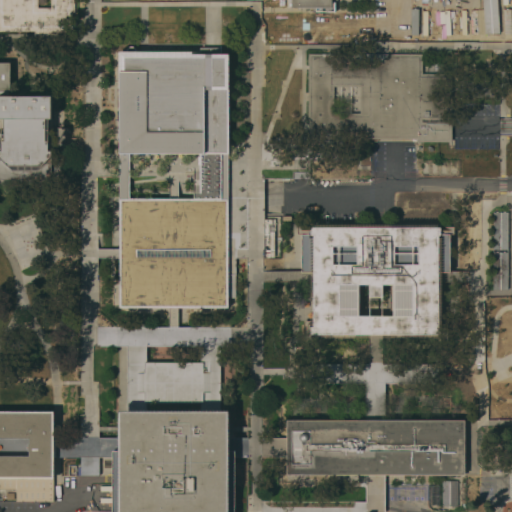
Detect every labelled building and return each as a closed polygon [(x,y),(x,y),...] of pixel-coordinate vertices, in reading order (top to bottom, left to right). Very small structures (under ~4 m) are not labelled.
[(53,32),(53,34),(34,34),(34,32),(0,31),(0,0),(73,0),(73,13),(71,13),(71,32),(53,32)] [(289,0),(290,8),(337,8),(336,0),(289,0)] [(375,0),(376,2),(386,1),(387,28),(467,27),(467,25),(511,24),(511,4),(482,5),(481,0),(375,0)] [(118,52),(126,52),(126,51),(127,48),(129,47),(130,47),(132,47),(133,47),(135,48),(136,50),(136,51),(137,52),(199,52),(199,48),(220,48),(220,54),(227,54),(227,178),(227,258),(227,298),(227,308),(119,308),(118,199),(193,198),(193,192),(199,192),(199,154),(118,154),(118,52)] [(377,139),(377,141),(369,141),(369,139),(307,139),(307,54),(422,54),(422,74),(451,74),(451,119),(421,119),(421,122),(451,122),(451,142),(416,142),(416,139),(377,139)] [(0,63),(9,63),(9,91),(7,91),(7,96),(50,97),(50,119),(44,119),(44,141),(47,141),(47,151),(50,151),(50,180),(0,179),(0,151),(1,119),(0,119),(0,63)] [(127,161),(118,161),(118,173),(128,172),(127,161)] [(507,250),(492,250),(493,212),(507,213),(507,250)] [(310,327),(312,327),(312,272),(300,273),(300,235),(310,235),(310,229),(439,228),(439,231),(442,231),(442,235),(449,235),(449,273),(437,273),(437,328),(439,328),(439,335),(310,335),(310,327)] [(507,290),(492,290),(493,252),(507,252),(507,290)] [(112,511),(112,451),(118,451),(118,411),(126,411),(126,346),(116,346),(116,327),(233,327),(233,347),(221,347),(220,411),(228,411),(228,452),(234,452),(234,511),(112,511)] [(315,364),(368,364),(368,336),(382,336),(382,364),(435,364),(435,372),(435,383),(384,384),(384,419),(365,419),(365,383),(315,383),(315,372),(315,364)] [(0,411),(53,411),(53,438),(56,438),(56,458),(53,458),(52,493),(16,492),(16,480),(0,479),(0,411)] [(286,475),(286,420),(464,421),(464,475),(374,475),(286,475)] [(80,457),(98,457),(98,475),(80,475),(80,457)] [(442,481),(457,481),(457,506),(442,506),(442,481)] [(365,511),(383,511),(383,492),(365,493),(365,511)] [(45,502),(45,510),(10,510),(10,502),(45,502)]
